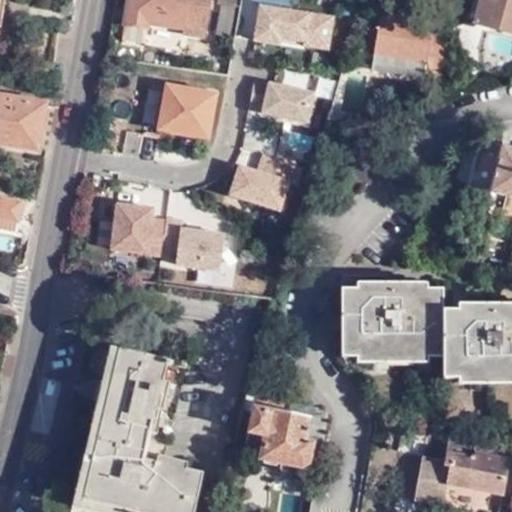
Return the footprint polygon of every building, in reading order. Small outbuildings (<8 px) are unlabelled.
[(0,0),(0,27),(3,27),(8,0),(0,0)] [(211,2),(208,1),(204,0),(203,0),(127,0),(123,26),(146,29),(147,24),(183,31),(183,34),(202,37),(207,11),(210,12),(211,2)] [(219,0),(218,9),(236,11),(237,0),(219,0)] [(256,0),(251,37),(328,49),(335,1),(328,0),(256,0)] [(511,31),(511,0),(481,0),(476,23),(511,31)] [(381,15),(375,53),(426,60),(425,71),(441,73),(446,45),(431,42),(432,29),(427,29),(428,23),(381,15)] [(54,60),(57,32),(23,29),(19,57),(54,60)] [(426,60),(375,53),(372,70),(424,78),(425,71),(426,60)] [(254,70),(245,110),(324,127),(333,87),(254,70)] [(175,80),(174,88),(154,84),(145,136),(162,140),(164,130),(212,139),(219,97),(209,95),(210,86),(175,80)] [(0,141),(38,148),(45,104),(0,95),(0,141)] [(394,156),(374,137),(337,176),(357,195),(394,156)] [(456,180),(469,183),(480,141),(467,139),(456,180)] [(511,148),(480,141),(469,183),(468,188),(511,198),(511,148)] [(225,197),(280,207),(286,172),(231,162),(225,197)] [(120,181),(117,196),(150,203),(153,188),(120,181)] [(0,215),(19,220),(23,200),(0,194),(0,215)] [(219,263),(224,221),(110,207),(105,249),(219,263)] [(0,226),(18,230),(19,220),(0,215),(0,226)] [(458,375),(458,380),(511,381),(511,301),(490,301),(458,302),(458,307),(443,307),(443,285),(428,286),(428,279),(387,280),(357,280),(356,284),(341,285),(340,353),(357,354),(357,360),(429,360),(429,355),(443,355),(443,375),(458,375)] [(83,499),(139,511),(215,511),(216,508),(197,504),(204,473),(187,469),(188,463),(160,455),(158,462),(144,458),(149,433),(157,435),(170,384),(162,382),(166,366),(172,368),(173,361),(168,360),(168,358),(118,346),(83,499)] [(314,448),(321,450),(328,413),(255,397),(254,406),(310,416),(307,439),(315,441),(314,448)] [(312,461),(314,448),(315,441),(307,439),(310,416),(254,406),(252,405),(245,439),(246,446),(251,452),(257,458),(282,463),(281,470),(299,473),(299,467),(303,467),(312,461)] [(498,445),(449,436),(445,461),(422,458),(414,500),(436,504),(440,483),(447,484),(504,494),(510,459),(496,457),(498,445)] [(440,483),(436,504),(444,505),(447,484),(440,483)]
